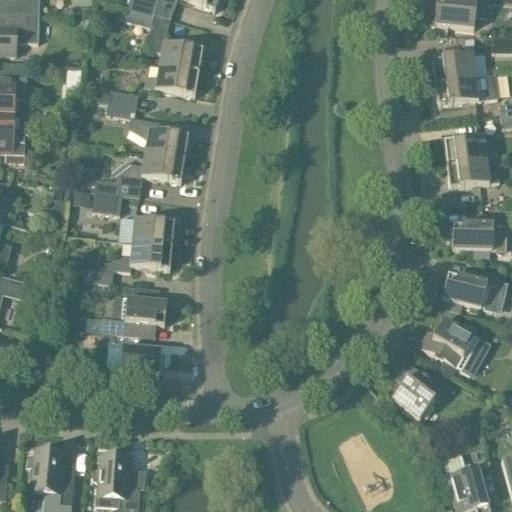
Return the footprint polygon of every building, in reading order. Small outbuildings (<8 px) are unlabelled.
[(0,0),(0,17),(38,19),(39,0),(0,0)] [(219,0),(158,0),(158,1),(153,0),(130,0),(127,14),(154,21),(169,25),(177,3),(214,16),(219,0)] [(433,8),(432,24),(434,24),(433,29),(473,33),(474,20),(486,21),(488,0),(460,0),(460,7),(436,5),(435,8),(433,8)] [(154,21),(127,14),(123,25),(150,32),(151,33),(154,21)] [(0,17),(0,59),(15,60),(15,47),(37,48),(38,19),(0,17)] [(198,78),(202,55),(163,48),(169,25),(154,21),(151,33),(150,32),(146,50),(146,51),(146,52),(147,53),(148,54),(149,56),(151,56),(161,58),(159,71),(198,78)] [(491,57),(511,57),(511,45),(491,45),(491,57)] [(435,87),(475,82),(472,58),(432,64),(435,87)] [(198,78),(159,71),(157,84),(147,82),(145,93),(194,101),(198,78)] [(0,119),(13,120),(13,103),(25,103),(26,80),(0,79),(0,119)] [(435,87),(438,111),(478,106),(475,82),(435,87)] [(108,107),(136,112),(138,100),(110,95),(108,107)] [(130,123),(134,123),(136,112),(108,107),(106,119),(130,123)] [(511,119),(511,107),(498,109),(500,121),(511,119)] [(0,119),(0,158),(14,159),(14,166),(23,166),(24,142),(27,142),(28,121),(13,120),(0,119)] [(511,119),(500,121),(502,133),(511,131),(511,119)] [(184,164),(188,141),(164,137),(165,129),(134,123),(130,123),(128,135),(129,135),(147,145),(144,158),(184,164)] [(446,170),(486,165),(482,141),(443,146),(446,170)] [(184,164),(144,158),(142,171),(131,169),(114,182),(113,187),(95,185),(94,197),(121,200),(138,203),(142,182),(180,188),(184,164)] [(446,170),(449,194),(489,188),(486,165),(446,170)] [(0,199),(5,201),(9,189),(0,186),(0,199)] [(76,210),(92,211),(93,196),(77,194),(76,210)] [(121,200),(94,197),(91,217),(119,220),(121,200)] [(450,233),(449,248),(452,249),(451,254),(491,255),(492,231),(504,231),(504,219),(476,218),(476,230),(452,230),(452,233),(450,233)] [(171,251),(174,227),(134,223),(132,247),(171,251)] [(0,269),(6,271),(11,251),(0,247),(0,269)] [(171,251),(132,247),(130,261),(129,260),(102,268),(102,275),(84,273),(83,286),(111,289),(113,275),(130,277),(130,271),(169,275),(171,251)] [(444,282),(441,297),(443,298),(441,303),(445,304),(443,312),(459,316),(461,308),(469,310),(468,314),(477,317),(478,313),(492,316),(492,315),(496,316),(497,315),(498,313),(499,311),(500,309),(501,307),(502,305),(502,303),(502,301),(502,297),(502,295),(501,294),(497,293),(501,281),(474,274),(471,285),(447,279),(447,283),(444,282)] [(0,281),(3,282),(0,291),(0,294),(24,301),(28,288),(32,289),(0,280),(0,281)] [(111,338),(139,341),(140,329),(164,331),(166,307),(126,303),(124,327),(112,326),(111,338)] [(438,375),(450,381),(455,372),(469,380),(470,379),(473,377),(486,353),(486,349),(487,348),(472,339),(476,332),(465,326),(461,333),(444,324),(432,344),(425,340),(419,352),(443,365),(438,375)] [(107,374),(106,386),(134,389),(135,377),(159,379),(161,355),(122,351),(119,375),(107,374)] [(438,375),(431,387),(407,369),(399,380),(405,385),(391,403),(419,425),(441,395),(440,395),(450,381),(438,375)] [(26,455),(34,455),(30,495),(46,497),(45,500),(44,500),(43,511),(44,511),(70,511),(73,488),(61,486),(64,457),(26,453),(26,455)] [(92,460),(99,461),(96,501),(117,503),(116,511),(137,511),(140,492),(128,491),(130,462),(92,459),(92,460)] [(511,461),(501,465),(511,505),(511,461)] [(446,480),(454,511),(488,511),(478,471),(446,480)]
